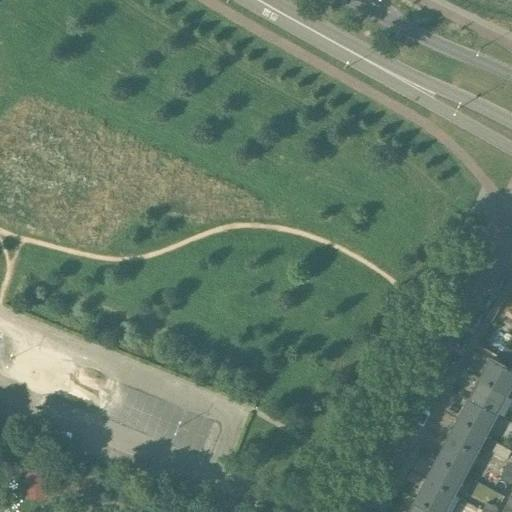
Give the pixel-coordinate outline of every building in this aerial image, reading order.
[(511,349),(505,346),(500,357),(511,363),(511,349)] [(511,370),(492,360),(481,380),(508,396),(511,388),(511,370)] [(481,380),(470,401),(497,416),(508,396),(481,380)] [(470,401),(459,421),(487,436),(497,416),(470,401)] [(459,421),(449,441),(476,455),(487,436),(459,421)] [(449,441),(438,461),(465,476),(476,455),(449,441)] [(438,461),(427,481),(455,496),(465,476),(438,461)] [(503,470),(511,474),(511,464),(508,462),(503,470)] [(511,484),(511,474),(503,470),(499,477),(511,484)] [(427,481),(416,501),(436,511),(446,511),(455,496),(427,481)] [(436,511),(416,501),(410,511),(436,511)] [(482,510),(485,511),(497,511),(499,509),(486,502),(482,510)]
